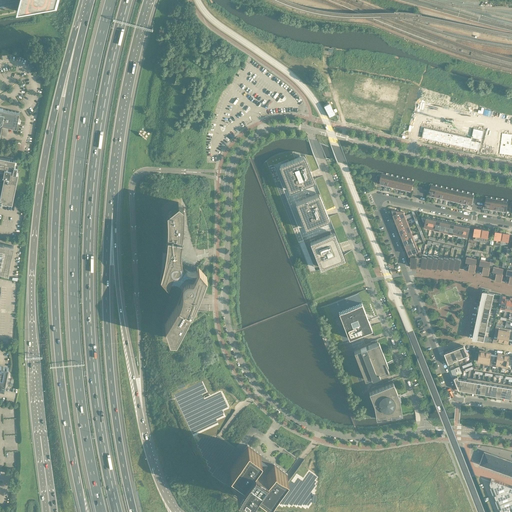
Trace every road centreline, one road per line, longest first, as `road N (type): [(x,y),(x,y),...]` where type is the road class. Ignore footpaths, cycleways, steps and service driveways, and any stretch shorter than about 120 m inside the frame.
road 1 (motorway): [(116,511),(92,372),(87,262),(96,140),(126,0)]
road 2 (motorway): [(110,0),(82,135),(73,262),(77,376),(100,511)]
road 3 (motorway): [(81,21),(48,138),(31,272),(50,511)]
road 4 (motorway): [(81,21),(62,141),(54,289),(83,511)]
road 5 (tertiary): [(426,429),(333,434),(300,422),(259,390),(228,322),(229,199)]
road 6 (unclassified): [(426,429),(308,129)]
road 7 (motorway): [(133,511),(109,370),(108,212)]
road 8 (motorway): [(142,421),(132,186),(149,169),(190,171)]
road 9 (residential): [(511,224),(384,196),(377,208),(405,275)]
road 10 (motorway): [(108,212),(123,96),(147,0)]
road 11 (motorway): [(142,421),(108,212)]
road 12 (tertiary): [(308,129),(511,175)]
